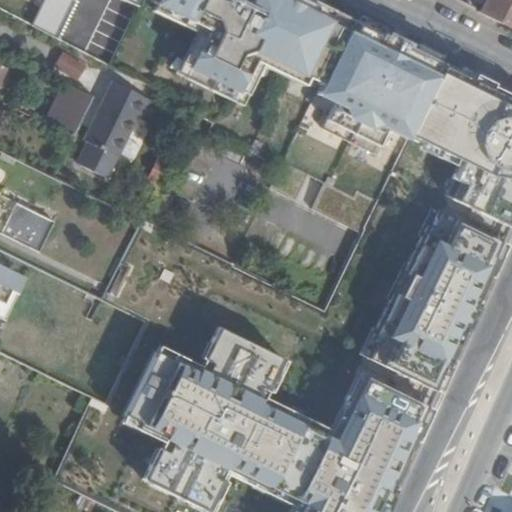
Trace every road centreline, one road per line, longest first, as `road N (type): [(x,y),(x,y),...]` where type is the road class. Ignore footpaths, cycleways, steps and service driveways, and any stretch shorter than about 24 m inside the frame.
road 1 (primary): [(511,293),(410,511)]
road 2 (primary): [(456,511),(511,388)]
road 3 (residential): [(395,0),(511,57)]
